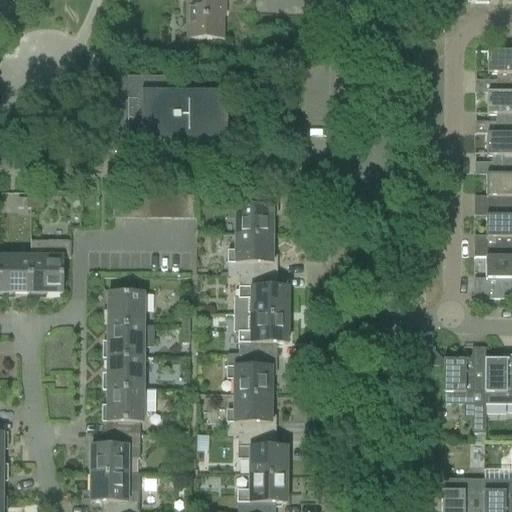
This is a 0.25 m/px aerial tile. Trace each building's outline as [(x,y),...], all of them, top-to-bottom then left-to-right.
[(222,42),(222,19),(224,19),(223,0),(184,0),(185,42),(222,42)] [(511,95),(511,54),(486,54),(486,79),(495,79),(495,95),(486,95),(486,96),(511,95)] [(226,145),(226,94),(206,94),(178,94),(179,79),(113,79),(113,110),(108,110),(108,155),(161,155),(161,144),(226,145)] [(511,137),(511,95),(486,96),(485,119),(495,119),(495,136),(485,136),(485,137),(511,137)] [(511,178),(511,137),(485,137),(485,161),(495,161),(495,166),(473,166),(473,178),(485,178),(511,178)] [(511,219),(511,178),(485,178),(485,207),(473,207),(473,219),(485,219),(511,219)] [(42,209),(42,194),(29,194),(29,202),(29,209),(42,209)] [(123,221),(124,197),(111,197),(111,221),(123,221)] [(135,221),(136,197),(124,197),(123,221),(135,221)] [(147,221),(147,197),(136,197),(135,221),(147,221)] [(159,221),(160,197),(147,197),(147,221),(159,221)] [(171,221),(171,197),(160,197),(159,221),(171,221)] [(183,222),(183,198),(171,197),(171,221),(183,222)] [(195,222),(196,198),(183,198),(183,222),(195,222)] [(276,212),(276,198),(227,198),(227,210),(234,210),(234,239),(271,239),(271,212),(276,212)] [(511,219),(485,219),(484,242),(485,242),(485,248),(472,248),(472,260),(484,260),(511,260),(511,219)] [(271,266),(271,239),(234,239),(234,264),(226,264),(226,278),(238,278),(276,278),(276,266),(271,266)] [(69,261),(69,244),(29,244),(28,260),(28,296),(28,301),(37,301),(37,296),(61,296),(61,261),(69,261)] [(28,296),(28,260),(0,259),(0,300),(5,301),(5,296),(28,296)] [(472,300),(472,302),(511,302),(511,260),(484,260),(484,282),(484,289),(472,289),(472,300)] [(233,301),(233,318),(287,319),(287,291),(276,290),(276,278),(238,278),(237,301),(233,301)] [(142,330),(142,297),(107,296),(106,321),(102,321),(101,329),(106,329),(142,330)] [(189,330),(189,318),(180,318),(180,330),(189,330)] [(236,358),(275,358),(275,346),(286,346),(287,319),(233,318),(232,334),(237,334),(236,357),(236,358)] [(101,353),(101,361),(106,361),(141,362),(142,351),(153,351),(153,330),(142,330),(106,329),(106,353),(101,353)] [(189,347),(189,330),(180,330),(179,347),(189,347)] [(483,407),(484,363),(484,351),(470,350),(470,363),(442,363),(442,407),(462,407),(461,420),(471,420),(471,436),(473,436),(473,445),(484,445),(484,407),(483,407)] [(511,350),(511,351),(511,363),(484,363),(483,407),(484,407),(511,407),(511,350)] [(275,371),(275,358),(236,358),(236,357),(225,357),(225,371),(233,371),(233,398),(270,398),(270,371),(275,371)] [(141,394),(141,362),(106,361),(106,385),(101,384),(101,393),(106,393),(141,394)] [(179,375),(188,375),(188,362),(179,362),(179,375)] [(101,417),(101,437),(138,438),(138,426),(141,426),(141,415),(154,415),(154,394),(141,394),(106,393),(106,417),(101,417)] [(270,425),(270,398),(233,398),(233,424),(225,424),(225,439),(237,439),(237,437),(275,437),(275,425),(270,425)] [(138,462),(138,438),(101,437),(100,449),(89,449),(89,477),(126,477),(126,462),(138,462)] [(285,478),(286,450),(274,450),(275,437),(237,437),(237,439),(237,462),(248,463),(248,478),(285,478)] [(483,483),(482,511),(511,511),(511,455),(511,456),(510,483),(483,483)] [(138,511),(138,477),(126,477),(89,477),(89,505),(100,505),(100,511),(138,511)] [(236,493),(235,511),(274,511),(274,506),(285,507),(285,478),(248,478),(248,493),(236,493)] [(482,511),(483,483),(441,482),(441,511),(482,511)]
